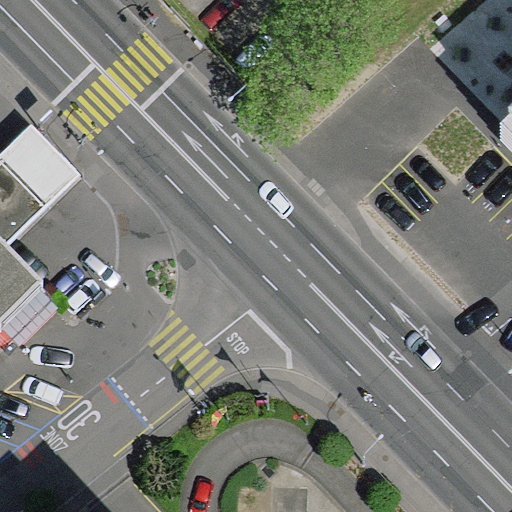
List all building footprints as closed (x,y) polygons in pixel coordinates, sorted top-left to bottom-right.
[(436,63),(463,92),(511,50),(511,45),(509,41),(474,0),(463,0),(345,101),(351,108),(345,114),(359,128),(417,79),(436,63)] [(511,0),(474,0),(509,41),(511,38),(511,0)] [(511,96),(511,50),(463,92),(455,99),(480,127),(511,96)] [(463,92),(436,63),(417,79),(478,145),(395,218),(428,255),(511,182),(511,163),(480,127),(455,99),(463,92)] [(333,151),(395,218),(478,145),(417,79),(359,128),(333,151)] [(12,149),(0,161),(0,246),(5,253),(61,201),(83,181),(32,129),(12,149)] [(0,336),(44,292),(5,253),(0,246),(0,336)]
